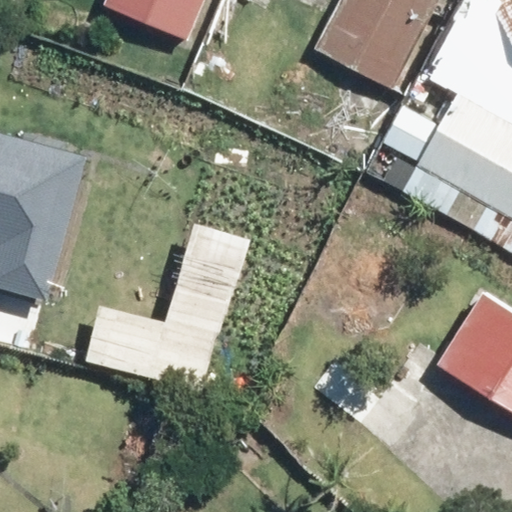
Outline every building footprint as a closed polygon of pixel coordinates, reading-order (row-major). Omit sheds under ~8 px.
[(177,36),(193,0),(111,0),(109,5),(177,36)] [(344,0),(322,38),(391,78),(431,9),(415,0),(344,0)] [(511,1),(496,10),(511,39),(511,1)] [(511,136),(459,105),(425,162),(511,213),(511,136)] [(77,164),(0,142),(0,245),(51,259),(77,164)] [(198,391),(241,249),(191,234),(162,329),(104,313),(91,363),(175,385),(175,384),(198,391)] [(511,316),(483,299),(444,363),(511,404),(511,316)]
